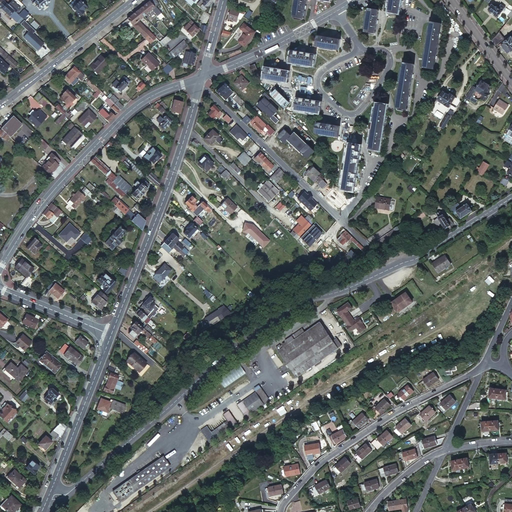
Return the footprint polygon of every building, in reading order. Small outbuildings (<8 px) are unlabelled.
[(10,7),(8,5),(2,0),(0,2),(0,7),(5,13),(11,18),(16,13),(10,7)] [(22,18),(23,19),(28,14),(23,9),(22,11),(19,9),(20,8),(12,0),(8,5),(10,7),(16,13),(19,15),(21,17),(21,18),(22,18)] [(35,0),(34,1),(34,3),(39,9),(40,9),(49,2),(49,1),(48,0),(35,0)] [(155,5),(153,0),(151,0),(149,1),(141,8),(139,10),(142,13),(144,16),(154,7),(155,5)] [(204,11),(213,1),(211,0),(202,0),(198,5),(204,11)] [(305,0),(294,0),(292,17),(302,18),(305,0)] [(400,0),(389,0),(388,12),(398,14),(400,0)] [(83,10),(87,7),(84,4),(80,1),(77,3),(73,8),(72,8),(80,16),(84,11),(83,10)] [(443,2),(442,1),(433,8),(436,10),(437,10),(444,4),(443,2)] [(506,11),(502,6),(497,9),(496,7),(495,8),(493,4),(487,8),(495,18),(506,11)] [(239,11),(231,9),(228,19),(237,21),(239,14),(240,12),(240,11),(239,11)] [(378,11),(368,9),(364,32),(375,34),(378,11)] [(127,19),(122,24),(124,26),(128,23),(128,24),(129,25),(129,26),(130,26),(132,26),(133,25),(139,31),(140,31),(142,29),(135,22),(138,20),(142,17),(144,16),(142,13),(139,10),(127,19)] [(11,18),(16,22),(21,17),(19,15),(16,13),(11,18)] [(142,29),(140,31),(143,33),(147,29),(145,27),(144,26),(138,20),(135,22),(142,29)] [(255,31),(244,22),(241,27),(246,31),(239,40),(244,45),(255,31)] [(440,23),(430,22),(423,67),(434,69),(440,23)] [(192,26),(189,23),(184,28),(187,31),(187,32),(192,37),(198,29),(193,25),(192,26)] [(142,34),(146,38),(148,40),(150,42),(155,37),(147,29),(143,33),(142,34)] [(29,31),(23,37),(38,50),(44,44),(29,31)] [(505,39),(499,31),(497,34),(493,39),(491,41),(492,43),(494,46),(505,39)] [(163,38),(159,42),(163,46),(168,42),(167,41),(169,39),(166,35),(163,38)] [(340,39),(317,35),(315,46),(338,50),(340,39)] [(511,37),(511,38),(501,46),(507,54),(511,52),(511,51),(511,37)] [(169,53),(174,59),(188,48),(189,46),(184,41),(169,53)] [(0,48),(0,56),(13,69),(17,64),(0,48)] [(193,66),(196,54),(186,52),(183,62),(187,64),(193,66)] [(313,55),(290,52),(289,62),(312,66),(313,55)] [(148,53),(142,60),(153,70),(159,64),(148,53)] [(101,56),(90,66),(97,73),(108,63),(101,56)] [(413,65),(403,63),(396,108),(407,110),(413,65)] [(168,64),(162,69),(166,75),(173,69),(168,64)] [(73,68),(63,78),(72,86),(82,76),(73,68)] [(287,71),(264,68),(263,78),(285,82),(287,71)] [(13,71),(9,74),(15,79),(18,76),(13,71)] [(120,92),(121,91),(123,89),(125,91),(128,87),(127,86),(130,81),(124,75),(121,78),(123,80),(120,83),(116,80),(112,84),(115,88),(119,91),(120,92)] [(243,77),(241,76),(234,83),(242,91),(249,83),(243,77)] [(96,91),(98,88),(90,80),(88,82),(87,83),(95,91),(96,91)] [(138,90),(139,91),(145,85),(141,82),(136,87),(138,90)] [(491,86),(485,82),(484,84),(480,82),(476,88),(474,90),(475,91),(483,96),(486,98),(489,93),(487,92),(491,86)] [(229,88),(224,83),(220,87),(215,91),(220,96),(224,91),(225,92),(229,88)] [(471,97),(475,91),(474,90),(476,88),(473,86),(465,98),(469,100),(471,97)] [(64,95),(60,99),(68,106),(75,98),(66,90),(62,94),(64,95)] [(449,95),(443,91),(437,100),(448,107),(455,97),(450,94),(449,95)] [(38,93),(33,98),(39,104),(40,104),(41,102),(40,101),(43,98),(38,93)] [(94,93),(87,101),(88,102),(90,104),(94,100),(97,96),(94,93)] [(112,100),(114,103),(115,102),(117,100),(118,99),(113,95),(109,98),(112,100)] [(279,110),(265,96),(257,104),(271,118),(279,110)] [(109,98),(108,97),(104,100),(111,107),(114,103),(112,100),(109,98)] [(175,99),(171,110),(180,113),(183,102),(175,99)] [(320,102),(297,99),(295,109),(318,113),(320,102)] [(119,108),(121,110),(121,109),(124,106),(117,100),(115,102),(114,103),(118,107),(119,108)] [(508,105),(499,100),(493,109),(502,114),(508,105)] [(114,103),(111,107),(113,108),(116,111),(119,108),(118,107),(114,103)] [(159,104),(159,103),(156,106),(162,112),(163,110),(165,109),(164,108),(159,104)] [(386,105),(376,103),(369,148),(379,150),(381,138),(386,105)] [(64,117),(66,118),(68,116),(71,113),(69,111),(67,114),(57,105),(54,108),(62,115),(64,117)] [(218,111),(213,105),(209,108),(211,110),(207,114),(212,119),(215,116),(214,115),(218,111)] [(32,110),(28,114),(26,117),(37,127),(41,123),(46,116),(37,108),(34,111),(33,109),(32,110)] [(88,109),(77,120),(86,128),(96,117),(88,109)] [(101,109),(98,112),(100,114),(101,115),(105,119),(107,121),(108,122),(112,119),(115,116),(111,112),(108,115),(101,109)] [(450,116),(447,113),(440,123),(444,125),(450,116)] [(64,117),(62,115),(55,122),(57,124),(64,117)] [(163,120),(158,125),(163,130),(172,121),(166,115),(162,119),(163,120)] [(13,117),(1,129),(2,129),(9,136),(10,137),(22,125),(13,117)] [(266,127),(259,120),(258,121),(257,120),(253,124),(261,132),(265,128),(266,127)] [(339,126),(316,122),(315,133),(338,136),(339,126)] [(74,127),(71,131),(61,141),(70,148),(82,135),(74,127)] [(271,128),(266,133),(270,137),(274,132),(271,128)] [(295,131),(291,135),(284,128),(277,136),(284,143),(288,140),(307,158),(314,151),(295,131)] [(9,136),(2,129),(0,131),(0,136),(5,141),(8,138),(9,136)] [(223,140),(212,130),(203,139),(210,145),(214,140),(219,144),(223,140)] [(87,137),(91,141),(92,141),(94,138),(96,135),(92,132),(90,135),(92,137),(91,138),(88,136),(87,137)] [(107,143),(104,146),(107,149),(112,144),(109,141),(107,143)] [(148,143),(139,152),(142,156),(146,160),(148,158),(152,162),(156,158),(157,158),(160,155),(152,146),(148,143)] [(360,146),(349,144),(342,190),(353,191),(360,146)] [(255,151),(251,147),(245,152),(249,156),(255,151)] [(247,162),(251,159),(247,156),(244,152),(237,159),(244,166),(247,162)] [(260,152),(254,159),(260,165),(266,159),(260,152)] [(44,169),(50,175),(59,165),(57,164),(60,161),(52,153),(49,156),(50,158),(42,167),(44,169)] [(141,175),(143,173),(139,169),(123,154),(119,158),(128,167),(130,165),(141,175)] [(92,159),(91,161),(105,174),(109,177),(112,181),(117,175),(111,170),(95,156),(92,159)] [(211,162),(205,156),(198,162),(204,168),(207,166),(211,162)] [(21,158),(9,171),(24,185),(36,172),(34,170),(21,158)] [(264,168),(269,162),(266,159),(260,165),(264,168)] [(273,166),(269,162),(264,168),(267,172),(273,166)] [(488,165),(483,162),(482,164),(477,172),(481,174),(482,175),(486,169),(488,166),(488,165)] [(237,173),(240,170),(233,163),(230,166),(237,173)] [(315,181),(319,176),(322,174),(313,166),(306,173),(315,181)] [(270,178),(276,184),(285,174),(279,169),(270,178)] [(223,179),(229,173),(227,171),(226,170),(220,176),(223,179)] [(150,173),(148,176),(153,181),(156,184),(158,186),(158,184),(159,181),(158,180),(157,180),(156,179),(155,178),(150,173)] [(117,175),(112,181),(114,182),(125,193),(131,187),(118,174),(117,175)] [(323,180),(319,176),(315,181),(318,185),(323,180)] [(500,185),(506,188),(509,182),(506,180),(503,179),(500,185)] [(278,191),(267,180),(257,191),(268,202),(278,191)] [(340,197),(331,187),(323,180),(318,185),(331,197),(341,207),(346,202),(340,197)] [(112,181),(109,184),(122,196),(125,193),(114,182),(112,181)] [(140,185),(137,188),(131,194),(137,199),(146,189),(145,188),(149,184),(145,181),(141,184),(140,184),(140,185)] [(93,185),(90,182),(87,185),(98,195),(101,192),(93,185)] [(416,189),(412,185),(407,189),(412,194),(416,189)] [(79,190),(68,202),(75,208),(86,197),(79,190)] [(307,195),(304,192),(297,199),(310,211),(316,204),(311,199),(312,198),(308,194),(307,195)] [(192,196),(186,202),(189,205),(188,206),(191,209),(192,208),(193,209),(196,205),(194,203),(195,201),(194,200),(195,198),(192,196)] [(121,211),(124,214),(129,209),(115,197),(113,199),(111,201),(114,205),(119,209),(121,211)] [(391,200),(376,198),(374,209),(389,211),(391,200)] [(237,208),(227,199),(221,205),(230,214),(237,208)] [(280,211),(285,206),(280,201),(275,207),(280,211)] [(139,211),(142,208),(140,207),(136,203),(133,205),(139,211)] [(467,203),(460,208),(456,211),(455,211),(460,218),(472,211),(467,203)] [(49,211),(46,215),(46,216),(49,219),(50,219),(53,214),(57,217),(62,211),(54,205),(53,205),(52,204),(48,209),(49,211)] [(126,215),(129,218),(134,214),(129,209),(124,214),(126,215)] [(126,222),(129,218),(126,215),(124,214),(121,211),(119,212),(118,214),(126,222)] [(135,223),(142,230),(143,229),(143,227),(145,223),(145,221),(136,212),(134,214),(129,218),(135,223)] [(50,219),(49,219),(52,223),(57,217),(53,214),(50,219)] [(437,217),(437,218),(443,226),(444,228),(445,229),(451,225),(450,225),(447,220),(443,214),(437,217)] [(293,237),(296,241),(315,222),(310,217),(308,215),(290,234),(293,237)] [(193,221),(199,226),(203,222),(197,217),(193,221)] [(438,229),(443,226),(437,218),(433,221),(438,229)] [(70,223),(59,234),(66,240),(68,240),(72,236),(75,239),(80,233),(70,223)] [(189,228),(184,234),(188,238),(197,228),(191,223),(188,227),(189,228)] [(120,227),(117,230),(113,234),(105,243),(112,249),(117,244),(122,239),(120,237),(125,231),(120,227)] [(393,230),(388,234),(393,241),(398,237),(397,235),(393,230)] [(350,236),(345,231),(337,240),(342,245),(346,241),(347,242),(350,239),(352,237),(350,236)] [(85,233),(81,238),(87,244),(92,239),(85,233)] [(393,241),(388,234),(375,243),(380,250),(393,241)] [(175,245),(177,242),(179,240),(174,235),(169,240),(175,245)] [(352,237),(350,239),(364,253),(367,251),(362,247),(356,241),(352,237)] [(35,238),(26,247),(30,251),(30,250),(34,254),(42,246),(38,242),(39,241),(35,238)] [(191,243),(185,238),(182,241),(188,247),(191,243)] [(171,249),(173,247),(175,245),(169,240),(165,244),(171,249)] [(183,248),(177,242),(175,245),(177,247),(181,251),(183,248)] [(347,254),(353,259),(357,257),(350,251),(347,254)] [(445,255),(431,265),(437,273),(450,264),(445,255)] [(21,258),(14,265),(26,276),(33,268),(21,258)] [(165,264),(156,273),(163,280),(172,270),(165,264)] [(62,284),(75,268),(73,266),(71,269),(60,282),(62,284)] [(101,275),(98,279),(103,284),(102,285),(102,286),(103,287),(104,288),(103,289),(106,292),(115,282),(105,273),(103,276),(101,275)] [(55,283),(49,291),(58,299),(65,291),(55,283)] [(101,290),(97,294),(91,301),(92,302),(91,303),(94,306),(95,305),(100,309),(106,302),(105,300),(108,296),(104,293),(101,290)] [(405,293),(391,303),(397,312),(412,302),(405,293)] [(147,303),(144,306),(152,313),(153,312),(156,314),(159,311),(152,304),(153,302),(151,300),(150,300),(149,299),(148,300),(147,301),(147,302),(147,303)] [(347,303),(336,311),(340,317),(344,323),(351,318),(347,312),(351,309),(347,303)] [(147,320),(149,318),(141,310),(137,314),(145,322),(147,320)] [(209,323),(211,327),(227,316),(225,313),(209,323)] [(26,314),(21,323),(34,329),(38,321),(26,314)] [(351,318),(344,323),(347,326),(345,327),(349,333),(355,328),(359,333),(365,329),(362,324),(362,323),(358,318),(353,321),(351,318)] [(141,326),(134,319),(130,323),(131,325),(130,326),(131,327),(128,331),(133,336),(139,328),(141,326)] [(302,329),(284,341),(287,345),(282,349),(279,345),(275,348),(278,352),(287,365),(289,367),(296,378),(313,365),(318,362),(341,346),(335,338),(332,341),(319,322),(304,333),(302,329)] [(14,343),(24,350),(32,341),(22,333),(14,343)] [(80,335),(74,341),(82,348),(88,342),(80,335)] [(136,340),(133,343),(142,351),(145,348),(136,340)] [(64,343),(58,350),(63,354),(68,347),(64,343)] [(63,354),(62,354),(69,360),(71,359),(77,364),(82,357),(69,346),(68,347),(63,354)] [(139,373),(147,363),(133,351),(125,361),(139,373)] [(45,352),(39,360),(54,373),(61,365),(45,352)] [(31,363),(26,359),(23,363),(28,367),(31,363)] [(11,363),(5,369),(19,381),(28,371),(21,365),(18,368),(11,363)] [(238,365),(218,379),(224,388),(244,373),(238,365)] [(116,384),(120,375),(113,373),(111,372),(109,376),(110,377),(109,381),(116,384)] [(432,373),(422,381),(428,387),(437,380),(432,373)] [(106,385),(104,389),(113,392),(115,387),(116,384),(109,381),(107,385),(106,385)] [(408,385),(398,393),(404,400),(414,391),(408,385)] [(45,393),(42,397),(49,403),(57,394),(47,386),(43,391),(45,393)] [(488,396),(497,398),(498,389),(489,387),(488,396)] [(255,392),(264,405),(269,401),(261,388),(260,388),(256,392),(255,392)] [(497,398),(505,399),(506,390),(498,389),(497,398)] [(255,392),(242,401),(251,414),(264,405),(255,392)] [(451,395),(441,403),(447,410),(456,401),(451,395)] [(386,398),(376,407),(381,413),(391,405),(386,398)] [(110,403),(100,399),(97,409),(106,413),(108,408),(122,413),(124,406),(111,400),(109,408),(108,407),(110,403)] [(236,405),(245,418),(251,414),(242,401),(236,405)] [(4,408),(2,410),(0,411),(0,415),(6,421),(16,411),(8,402),(3,407),(4,408)] [(430,406),(420,414),(426,421),(436,413),(430,406)] [(228,411),(223,415),(231,427),(237,423),(228,411)] [(363,412),(353,421),(358,428),(369,419),(363,412)] [(406,419),(395,427),(401,434),(411,425),(406,419)] [(227,421),(218,428),(222,434),(231,428),(227,421)] [(331,427),(332,430),(336,428),(332,421),(324,425),(326,429),(331,427)] [(489,421),(483,422),(480,422),(481,431),(490,431),(490,428),(489,421)] [(498,421),(489,421),(490,428),(490,431),(498,431),(498,421)] [(209,443),(216,439),(211,432),(207,426),(200,430),(209,443)] [(222,434),(218,428),(211,432),(216,439),(222,434)] [(342,429),(331,436),(335,443),(346,436),(342,429)] [(13,436),(5,430),(1,435),(9,441),(13,436)] [(50,433),(53,438),(58,435),(54,430),(50,433)] [(387,431),(378,439),(383,445),(393,437),(387,431)] [(51,442),(44,435),(38,443),(44,449),(51,442)] [(435,437),(422,441),(424,449),(437,445),(435,437)] [(319,443),(305,446),(307,455),(320,452),(319,443)] [(366,444),(356,452),(361,459),(372,451),(366,444)] [(415,450),(403,454),(405,461),(418,458),(415,450)] [(490,463),(499,462),(499,453),(489,454),(490,463)] [(499,462),(507,462),(506,453),(499,453),(499,462)] [(162,457),(112,492),(119,502),(169,468),(162,457)] [(345,457),(335,466),(340,473),(350,464),(345,457)] [(461,469),(469,467),(467,458),(459,460),(461,469)] [(30,460),(24,466),(33,475),(37,471),(36,470),(38,466),(30,460)] [(453,471),(461,469),(459,460),(451,461),(453,471)] [(396,463),(383,467),(386,475),(398,472),(396,463)] [(299,464),(286,467),(287,475),(300,472),(299,464)] [(15,471),(9,478),(21,489),(27,482),(15,471)] [(377,479),(363,483),(366,490),(379,486),(377,479)] [(326,480),(315,486),(319,493),(330,487),(326,480)] [(281,484),(269,486),(271,495),(283,492),(281,484)] [(10,496),(1,506),(7,511),(13,511),(20,505),(10,496)] [(358,499),(348,501),(350,509),(360,507),(358,499)] [(399,499),(388,503),(390,510),(402,507),(399,499)]
